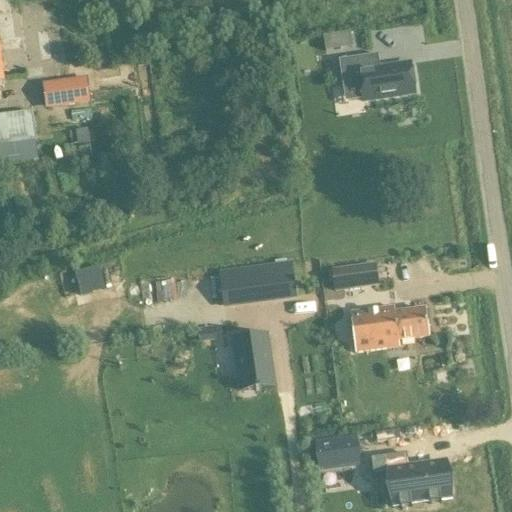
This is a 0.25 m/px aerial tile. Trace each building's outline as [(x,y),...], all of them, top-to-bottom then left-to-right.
[(339,35),(323,37),(326,52),(341,50),(339,35)] [(361,84),(363,103),(414,95),(410,64),(380,69),(378,55),(339,61),(343,87),(361,84)] [(86,75),(40,83),(44,110),(90,102),(86,75)] [(0,162),(36,160),(33,111),(0,113),(0,162)] [(291,265),(255,269),(259,301),(278,299),(277,293),(295,291),(291,265)] [(332,271),(334,293),(380,287),(377,265),(332,271)] [(400,349),(399,343),(429,339),(425,310),(395,314),(394,309),(350,314),(356,354),(400,349)] [(266,337),(235,341),(241,393),(273,389),(266,337)] [(285,350),(292,434),(338,430),(331,347),(285,350)] [(362,439),(315,446),(319,470),(365,464),(362,439)] [(406,454),(370,459),(373,476),(389,474),(393,506),(399,505),(400,509),(401,509),(401,507),(410,506),(410,508),(412,508),(411,504),(429,501),(429,505),(431,505),(430,503),(440,502),(440,504),(441,504),(441,500),(447,499),(442,465),(409,470),(406,454)]
